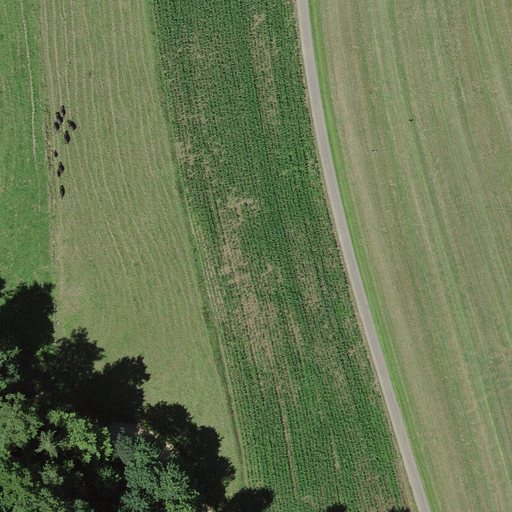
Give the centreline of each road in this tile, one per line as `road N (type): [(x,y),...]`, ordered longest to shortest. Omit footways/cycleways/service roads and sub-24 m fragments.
road 1 (residential): [(301,0),(316,119),(426,511)]
road 2 (track): [(89,511),(83,460),(101,437),(125,429),(171,451),(202,511)]
